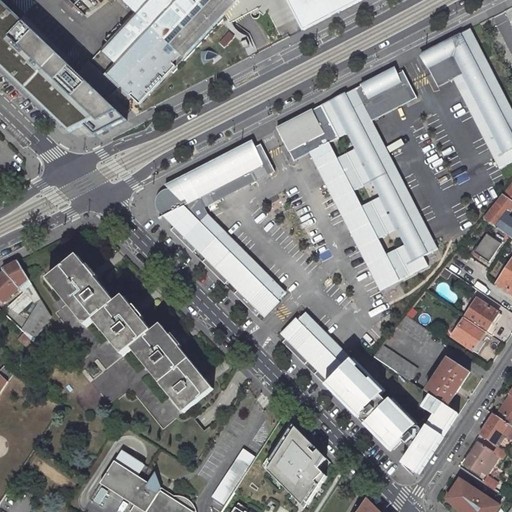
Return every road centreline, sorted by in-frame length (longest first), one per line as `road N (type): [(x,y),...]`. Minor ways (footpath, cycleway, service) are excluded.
road 1 (tertiary): [(99,200),(409,508)]
road 2 (tertiary): [(99,200),(160,159),(468,0)]
road 3 (tertiary): [(414,0),(67,170)]
road 4 (residential): [(511,352),(409,508)]
